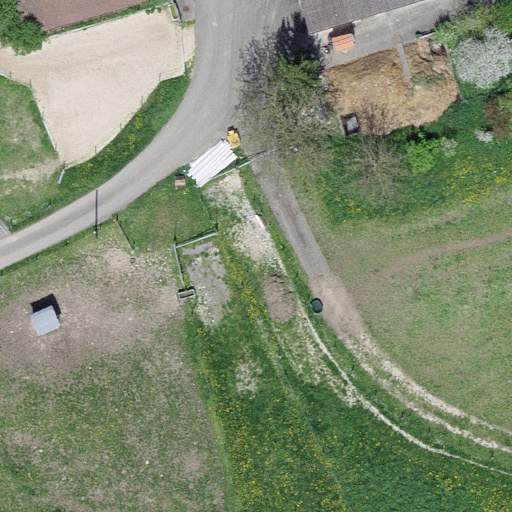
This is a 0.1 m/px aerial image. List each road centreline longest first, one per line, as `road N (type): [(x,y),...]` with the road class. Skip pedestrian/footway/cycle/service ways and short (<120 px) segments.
road 1 (track): [(216,93),(348,330),(429,411),(511,443)]
road 2 (unclassified): [(0,253),(98,208),(172,147),(216,93),(216,0)]
